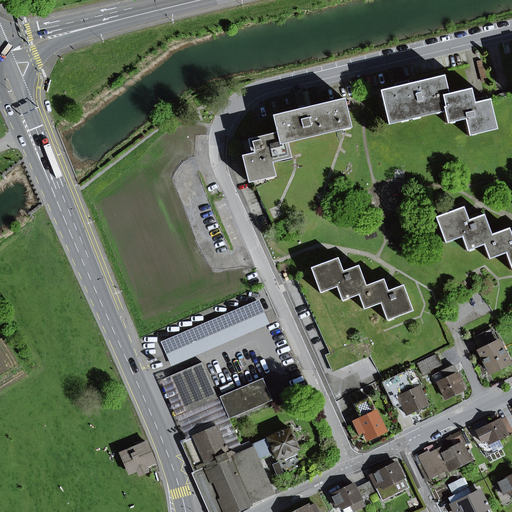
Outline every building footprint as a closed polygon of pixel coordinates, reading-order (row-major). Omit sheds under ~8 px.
[(482,60),(476,61),(481,83),(487,81),(482,60)] [(399,80),(396,70),(391,71),(393,82),(399,80)] [(440,95),(447,94),(443,75),(409,83),(409,81),(401,83),(402,85),(380,90),(388,124),(443,111),(440,95)] [(495,129),(488,99),(478,102),(477,99),(472,100),(469,88),(447,94),(440,95),(443,111),(446,123),(464,119),(468,135),(495,129)] [(308,91),(302,92),(306,107),(312,106),(308,91)] [(288,143),(351,127),(344,98),(312,106),(306,107),(272,115),(276,132),(279,145),(288,143)] [(272,162),(291,158),(288,143),(279,145),(276,132),(248,139),(248,140),(251,151),(253,150),(254,153),(246,154),(242,155),(248,183),(276,176),(272,162)] [(248,140),(243,141),(246,154),(254,153),(253,150),(251,151),(248,140)] [(483,245),(493,241),(491,234),(483,214),(468,220),(463,207),(435,217),(445,243),(461,237),(466,251),(483,245)] [(511,238),(508,228),(491,234),(493,241),(483,245),(488,260),(504,253),(511,271),(511,270),(511,238)] [(358,295),(367,291),(365,286),(358,266),(342,271),(340,264),(337,258),(311,268),(320,293),(336,287),(342,301),(358,295)] [(312,278),(309,272),(296,277),(299,284),(312,278)] [(402,285),(387,291),(385,284),(383,279),(365,286),(367,291),(358,295),(363,309),(380,303),(387,320),(412,311),(402,285)] [(160,342),(171,366),(269,324),(259,300),(160,342)] [(489,373),(509,363),(491,329),(477,336),(483,349),(479,351),(482,358),(480,360),(482,365),(485,363),(489,373)] [(479,351),(483,349),(477,336),(472,338),(479,351)] [(423,375),(438,368),(436,365),(441,363),(437,354),(417,364),(423,375)] [(170,376),(185,412),(218,398),(202,363),(170,376)] [(438,382),(446,398),(462,390),(458,381),(460,380),(453,365),(435,374),(438,382)] [(402,404),(406,414),(426,405),(410,370),(383,382),(394,408),(402,404)] [(236,455),(243,452),(229,419),(220,397),(218,398),(185,412),(170,376),(161,380),(187,439),(182,441),(181,443),(194,472),(193,475),(209,511),(226,511),(194,437),(217,427),(225,446),(226,445),(229,452),(230,451),(235,453),(236,455)] [(220,397),(229,419),(272,401),(262,378),(219,397),(220,397)] [(368,438),(384,431),(368,397),(353,404),(360,420),(354,423),(359,435),(365,432),(368,438)] [(504,429),(510,426),(506,417),(500,420),(504,429)] [(487,440),(489,444),(511,432),(511,429),(510,426),(504,429),(500,420),(499,419),(476,431),(482,443),(487,440)] [(194,437),(226,511),(230,511),(273,493),(258,461),(252,448),(243,452),(236,455),(235,453),(230,451),(229,452),(226,445),(225,446),(217,427),(194,437)] [(251,446),(249,442),(240,446),(243,452),(252,448),(258,461),(270,456),(267,449),(272,447),(279,463),(280,466),(300,457),(297,450),(299,449),(290,428),(251,446)] [(461,443),(463,446),(467,444),(460,431),(445,439),(447,442),(450,440),(454,447),(461,443)] [(148,472),(145,467),(155,463),(146,443),(121,454),(124,460),(126,461),(131,473),(137,471),(139,475),(148,472)] [(448,468),(450,471),(470,461),(461,443),(454,447),(448,450),(446,446),(430,454),(433,459),(422,463),(430,478),(437,474),(435,470),(447,465),(448,468)] [(419,457),(422,463),(433,459),(430,454),(428,455),(427,453),(419,457)] [(278,476),(284,473),(280,466),(279,463),(273,466),(278,476)] [(383,501),(398,493),(393,484),(404,478),(396,463),(370,475),(383,501)] [(418,465),(426,480),(430,478),(422,463),(418,465)] [(435,470),(437,474),(448,468),(447,465),(435,470)] [(511,494),(511,474),(497,482),(503,495),(508,492),(510,495),(511,494)] [(398,493),(409,488),(404,478),(393,484),(398,493)] [(450,486),(454,493),(465,487),(461,481),(450,486)] [(375,494),(369,482),(363,485),(369,498),(375,494)] [(352,511),(353,511),(349,505),(361,499),(356,489),(353,484),(330,495),(336,507),(340,505),(344,511),(352,511)] [(361,499),(362,501),(369,498),(363,485),(356,489),(361,499)] [(488,511),(486,509),(487,508),(486,505),(487,504),(486,502),(485,503),(479,491),(471,495),(468,490),(462,493),(461,492),(449,499),(455,511),(462,511),(465,511),(488,511)]
